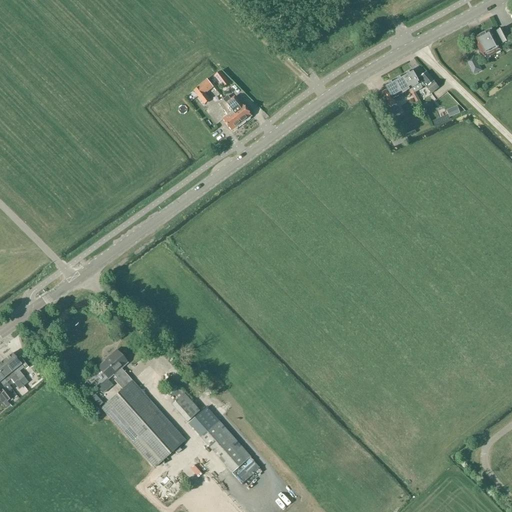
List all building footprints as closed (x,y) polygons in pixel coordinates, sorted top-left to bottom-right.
[(498,40),(496,41),(491,30),(474,39),(482,54),(485,60),(502,51),(498,44),(500,43),(501,45),(511,39),(506,27),(495,32),(498,40)] [(403,75),(411,89),(420,85),(421,88),(426,85),(433,79),(426,72),(420,77),(417,79),(412,70),(403,75)] [(229,84),(220,72),(214,77),(223,88),(229,84)] [(384,86),(387,90),(382,94),(390,108),(397,105),(395,102),(404,97),(402,94),(411,89),(403,75),(384,86)] [(213,88),(207,80),(193,91),(204,105),(210,100),(205,94),(213,88)] [(431,95),(439,88),(433,81),(425,88),(431,95)] [(224,99),(241,124),(251,117),(242,105),(237,109),(228,96),(224,99)] [(232,131),(241,124),(228,105),(224,99),(218,103),(228,116),(223,119),(232,131)] [(109,379),(113,375),(120,369),(126,364),(115,351),(108,358),(109,358),(98,367),(109,379)] [(17,360),(12,354),(3,361),(12,372),(19,381),(24,377),(19,372),(23,368),(17,360)] [(30,366),(23,356),(17,360),(23,368),(23,369),(25,370),(30,366)] [(0,374),(3,379),(7,383),(10,380),(14,384),(18,381),(18,382),(19,381),(12,372),(3,361),(0,363),(0,374)] [(101,409),(154,469),(185,441),(120,369),(113,375),(116,379),(114,381),(122,390),(101,409)] [(7,383),(3,379),(0,374),(0,392),(0,393),(7,401),(12,398),(5,389),(3,387),(7,384),(6,383),(7,383)] [(172,406),(187,422),(199,411),(185,395),(172,406)] [(232,474),(250,458),(206,408),(188,424),(232,474)]
